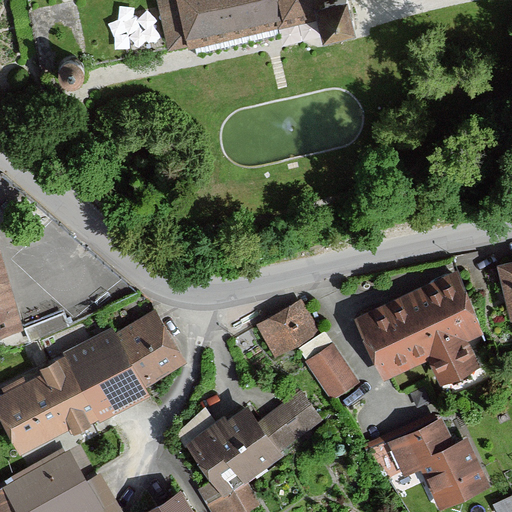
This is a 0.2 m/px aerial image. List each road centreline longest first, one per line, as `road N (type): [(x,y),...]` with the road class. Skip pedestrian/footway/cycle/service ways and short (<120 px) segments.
road 1 (unclassified): [(511,230),(203,297),(147,277),(0,150)]
road 2 (unknown): [(324,270),(380,396)]
